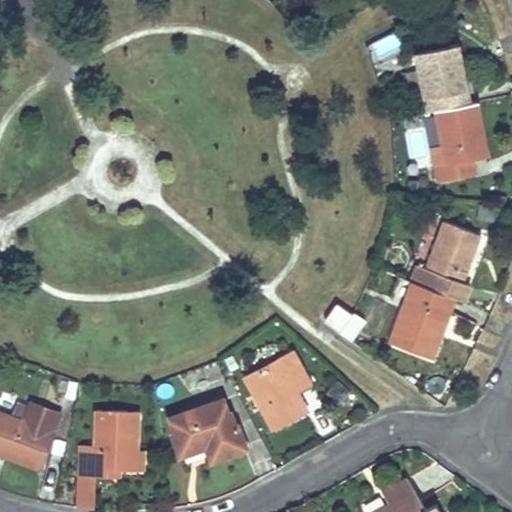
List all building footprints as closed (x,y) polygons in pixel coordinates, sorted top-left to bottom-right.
[(423,50),(435,109),(445,107),(485,100),(486,100),(473,42),(423,50)] [(485,100),(445,107),(456,160),(445,162),(447,177),(481,171),(478,155),(496,151),(485,100)] [(457,274),(453,285),(473,294),(483,298),(488,287),(477,281),(495,233),(459,218),(440,265),(457,274)] [(473,294),(453,285),(430,276),(404,342),(447,359),(459,328),(454,326),(460,310),(466,313),(473,294)] [(340,332),(353,314),(338,303),(325,321),(340,332)] [(351,340),(364,322),(353,314),(340,332),(351,340)] [(291,356),(249,386),(283,434),(314,413),(302,395),(315,387),(291,356)] [(0,405),(0,408),(22,414),(25,401),(3,395),(0,405)] [(240,397),(192,413),(198,432),(192,434),(199,456),(228,447),(233,460),(267,448),(259,423),(250,426),(240,397)] [(111,407),(109,441),(95,441),(93,476),(113,477),(113,466),(136,467),(164,468),(164,453),(151,452),(153,409),(111,407)] [(4,418),(0,427),(0,454),(54,472),(66,438),(4,418)] [(136,467),(113,466),(113,477),(136,477),(136,467)] [(447,511),(444,511),(427,480),(403,493),(411,508),(404,511),(458,511),(456,508),(447,511)]
